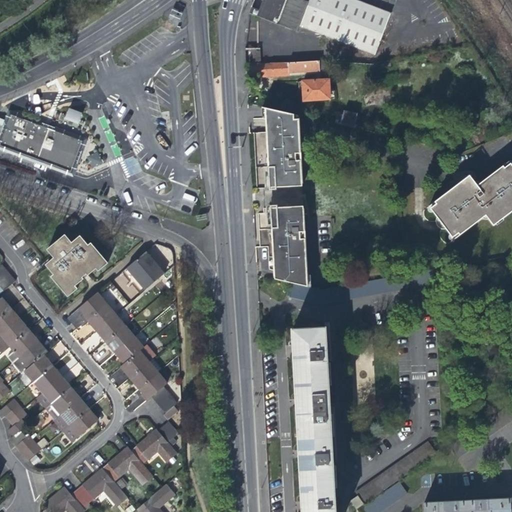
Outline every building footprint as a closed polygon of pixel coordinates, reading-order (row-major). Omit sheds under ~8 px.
[(299,28),(374,56),(390,13),(355,0),(254,0),(249,16),(297,33),(299,28)] [(318,73),(317,66),(317,64),(250,67),(250,77),(318,73)] [(303,83),(303,93),(307,93),(307,102),(328,101),(327,92),(329,92),(329,82),(303,83)] [(67,108),(63,123),(78,127),(82,112),(67,108)] [(277,128),(298,126),(298,123),(297,116),(264,108),(265,116),(266,132),(277,131),(277,128)] [(338,113),(335,125),(342,126),(344,114),(338,113)] [(345,113),(344,114),(342,126),(355,129),(358,116),(345,113)] [(82,141),(39,125),(41,121),(34,118),(32,123),(11,115),(8,123),(6,122),(1,130),(5,132),(0,144),(0,145),(71,171),(82,141)] [(277,131),(266,132),(267,152),(268,186),(270,186),(286,186),(286,182),(294,181),(295,180),(296,180),(296,178),(296,175),(300,175),(298,126),(277,128),(277,131)] [(98,152),(87,156),(91,167),(102,163),(98,152)] [(511,211),(511,167),(509,163),(477,187),(469,177),(429,208),(454,241),(485,217),(493,227),(511,211)] [(271,249),(272,269),(280,269),(280,270),(290,270),(290,273),(305,272),(302,215),(298,215),(298,211),(297,210),(296,209),(287,209),(287,205),(271,206),(269,206),(271,249)] [(87,244),(79,234),(71,241),(64,233),(46,248),(53,256),(45,263),(53,273),(50,275),(67,294),(75,287),(73,284),(95,265),(98,268),(107,261),(90,241),(87,244)] [(145,249),(126,265),(145,288),(164,272),(155,261),(145,249)] [(0,273),(0,283),(10,275),(5,269),(0,273)] [(305,286),(305,272),(290,273),(290,270),(280,270),(280,269),(272,269),(273,279),(291,283),(305,286)] [(305,286),(291,283),(288,296),(317,303),(432,284),(430,270),(320,289),(305,286)] [(15,280),(10,275),(0,283),(0,285),(3,290),(15,280)] [(96,290),(82,302),(87,307),(101,296),(96,290)] [(115,313),(101,296),(87,307),(82,302),(77,306),(83,313),(72,322),(77,328),(88,318),(92,323),(97,329),(115,313)] [(0,297),(0,316),(10,309),(5,303),(0,297)] [(67,315),(72,322),(83,313),(77,306),(67,315)] [(0,316),(0,335),(0,336),(19,320),(13,312),(10,309),(0,316)] [(125,324),(115,313),(97,329),(102,335),(106,340),(125,324)] [(0,351),(1,353),(8,347),(28,330),(24,325),(19,320),(0,336),(0,335),(0,351)] [(134,335),(125,324),(106,340),(110,345),(115,351),(134,335)] [(334,511),(323,327),(290,329),(292,359),(294,401),(298,460),(300,502),(301,511),(334,511)] [(5,357),(11,364),(35,344),(38,342),(41,339),(37,333),(36,333),(33,336),(28,330),(8,347),(12,351),(5,357)] [(143,346),(134,335),(115,351),(119,356),(124,362),(139,349),(143,346)] [(41,346),(38,342),(35,344),(11,364),(20,374),(23,371),(40,357),(43,355),(46,352),(41,346)] [(145,344),(143,346),(139,349),(149,361),(152,358),(155,356),(145,344)] [(125,371),(130,377),(132,375),(149,361),(139,349),(124,362),(120,365),(125,371)] [(23,371),(32,382),(52,366),(48,362),(43,355),(40,357),(23,371)] [(134,383),(138,388),(141,386),(157,372),(161,369),(152,358),(149,361),(132,375),(130,377),(134,383)] [(32,382),(41,393),(61,377),(56,372),(52,366),(32,382)] [(166,383),(157,372),(141,386),(138,388),(143,393),(141,394),(142,396),(145,400),(166,383)] [(65,382),(61,377),(41,393),(51,404),(70,388),(65,382)] [(0,398),(8,391),(5,386),(0,390),(0,398)] [(53,420),(54,420),(60,415),(79,399),(74,394),(70,388),(51,404),(44,409),(53,420)] [(156,402),(160,407),(172,398),(167,392),(156,402)] [(133,412),(141,402),(135,397),(127,408),(133,412)] [(160,407),(165,412),(172,407),(176,403),(172,398),(160,407)] [(5,415),(9,420),(21,410),(12,399),(0,408),(0,411),(4,416),(5,415)] [(60,415),(68,425),(87,409),(85,406),(79,399),(60,415)] [(177,412),(172,407),(165,412),(162,414),(167,421),(177,412)] [(97,420),(87,409),(68,425),(78,436),(93,423),(97,420)] [(25,415),(21,410),(9,420),(13,424),(7,429),(12,435),(25,425),(20,419),(25,415)] [(54,420),(62,430),(68,425),(60,415),(54,420)] [(163,428),(171,438),(177,433),(169,423),(163,428)] [(76,437),(78,436),(68,425),(62,430),(61,431),(70,442),(76,437)] [(163,428),(158,432),(166,442),(171,438),(163,428)] [(177,454),(166,442),(158,432),(156,430),(146,437),(131,451),(127,446),(121,452),(97,471),(76,490),(70,495),(64,487),(44,504),(51,511),(62,511),(66,509),(68,511),(82,511),(84,511),(82,508),(103,490),(116,506),(126,497),(113,482),(128,469),(141,485),(151,476),(142,464),(157,451),(167,462),(177,454)] [(10,439),(15,445),(22,439),(17,434),(10,439)] [(13,446),(17,450),(18,449),(20,450),(30,441),(29,440),(25,436),(22,439),(15,445),(13,446)] [(41,439),(34,446),(38,450),(45,444),(41,439)] [(34,446),(30,441),(20,450),(18,449),(17,450),(22,456),(34,446)] [(355,511),(424,464),(436,455),(427,442),(355,494),(357,497),(350,502),(355,511)] [(25,460),(38,450),(34,446),(22,456),(25,460)] [(381,511),(407,494),(399,483),(363,508),(365,511),(381,511)] [(165,485),(136,510),(138,511),(161,511),(158,508),(173,495),(165,485)] [(509,511),(509,501),(426,504),(425,511),(509,511)]
